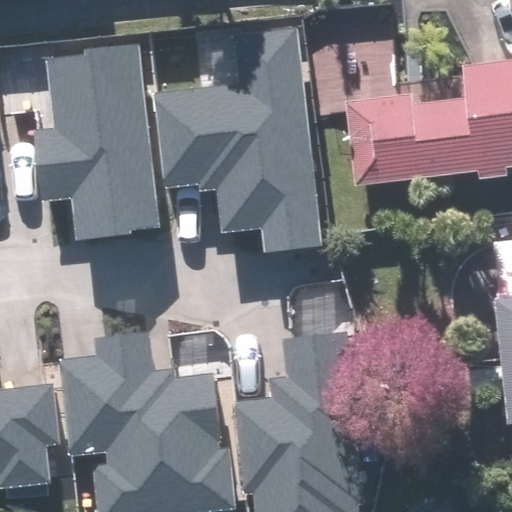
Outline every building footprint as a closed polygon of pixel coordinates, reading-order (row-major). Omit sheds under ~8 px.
[(160,81),(170,175),(205,171),(206,180),(227,177),(232,222),(268,218),(270,239),(322,234),(298,19),(236,26),(241,72),(160,81)] [(43,126),(50,189),(77,186),(82,235),(137,230),(136,221),(166,218),(147,40),(54,49),(62,124),(43,126)] [(511,176),(511,63),(337,82),(349,194),(511,176)] [(511,298),(489,301),(496,370),(464,373),(466,398),(493,396),(498,445),(511,444),(511,298)] [(262,477),(264,511),(356,511),(355,492),(367,491),(353,323),(288,328),(291,367),(273,369),(275,389),(242,392),(248,478),(262,477)] [(98,453),(103,511),(121,511),(242,500),(236,441),(224,442),(217,373),(183,377),(182,362),(161,364),(157,324),(101,329),(103,346),(67,349),(77,448),(111,444),(112,452),(98,453)] [(0,470),(8,470),(9,486),(61,481),(57,438),(71,436),(64,371),(0,377),(0,470)]
